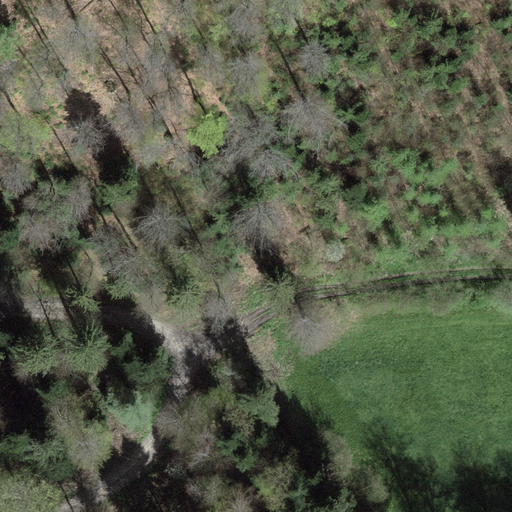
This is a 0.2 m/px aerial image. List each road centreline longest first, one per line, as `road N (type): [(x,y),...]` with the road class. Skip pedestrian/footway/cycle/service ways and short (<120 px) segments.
road 1 (track): [(511,273),(423,281),(212,323),(174,345)]
road 2 (track): [(62,511),(146,453),(167,425),(186,375),(174,345)]
road 3 (track): [(174,345),(156,328),(113,315),(0,311)]
